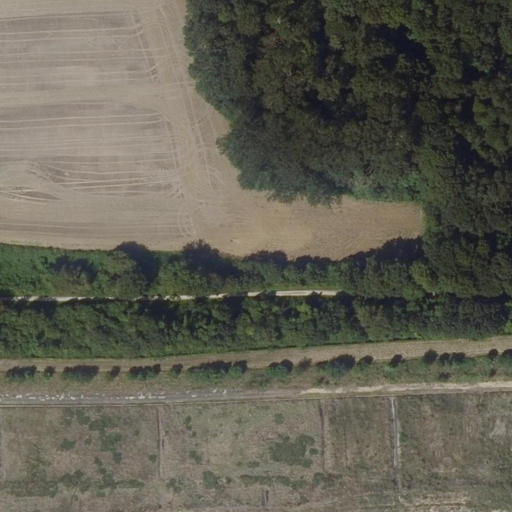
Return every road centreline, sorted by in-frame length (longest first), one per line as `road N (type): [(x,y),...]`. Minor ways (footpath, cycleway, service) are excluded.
road 1 (track): [(511,342),(126,364),(0,363)]
road 2 (track): [(0,400),(511,384)]
